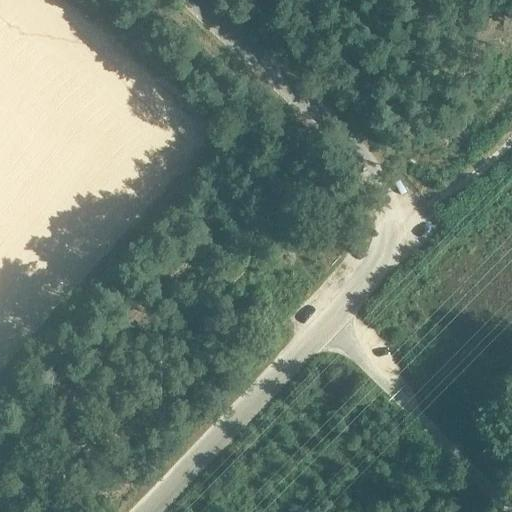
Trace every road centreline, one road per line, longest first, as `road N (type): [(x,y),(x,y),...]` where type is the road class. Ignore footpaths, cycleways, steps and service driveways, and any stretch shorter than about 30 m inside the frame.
road 1 (unclassified): [(143,511),(328,319),(378,261),(390,228),(383,188),(365,160),(196,0)]
road 2 (track): [(328,319),(511,509)]
